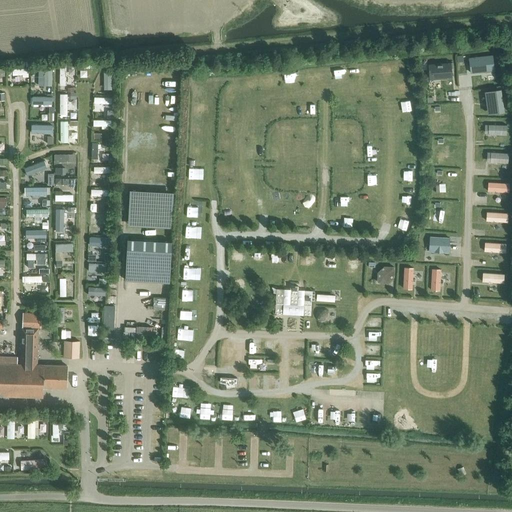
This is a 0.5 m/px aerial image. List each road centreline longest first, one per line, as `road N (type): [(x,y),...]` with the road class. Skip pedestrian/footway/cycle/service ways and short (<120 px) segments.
road 1 (residential): [(0,496),(446,511)]
road 2 (unknown): [(82,367),(87,110)]
